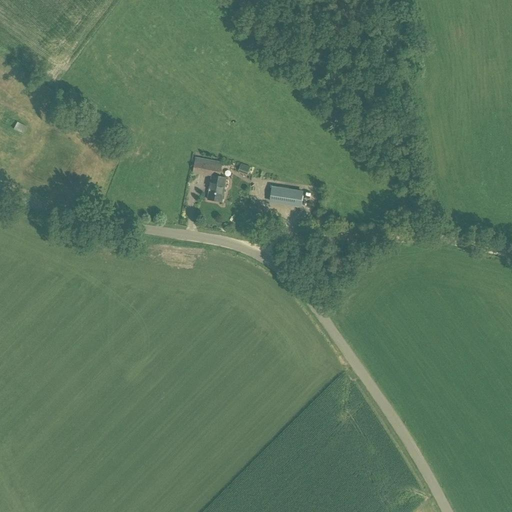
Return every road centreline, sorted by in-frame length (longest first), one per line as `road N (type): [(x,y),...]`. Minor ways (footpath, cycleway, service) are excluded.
road 1 (unclassified): [(443,511),(374,397),(287,277),(259,254),(65,212),(0,188)]
road 2 (track): [(388,0),(429,196),(460,241)]
road 3 (track): [(460,241),(402,235),(246,247)]
